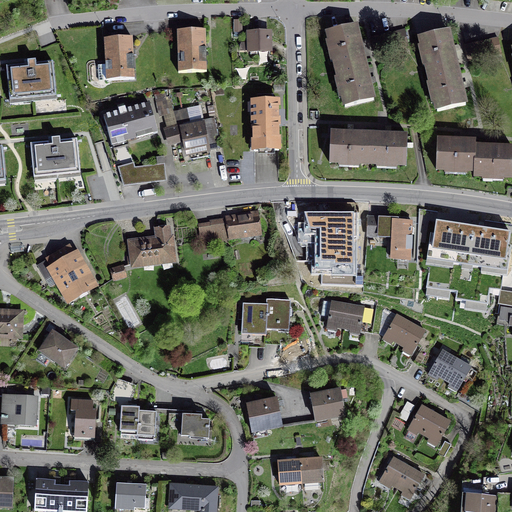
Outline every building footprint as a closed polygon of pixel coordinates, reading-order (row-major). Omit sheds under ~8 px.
[(328,33),(337,68),(364,61),(355,25),(328,33)] [(419,36),(427,72),(457,66),(449,30),(419,36)] [(205,31),(178,32),(178,47),(181,47),(182,73),(206,72),(205,31)] [(249,33),(250,52),(270,51),(269,32),(249,33)] [(406,33),(373,41),(376,55),(409,48),(406,33)] [(132,38),(104,40),(105,55),(109,55),(109,65),(99,65),(99,81),(134,79),(132,38)] [(496,40),(479,44),(482,59),(499,55),(496,40)] [(469,62),(482,59),(479,44),(465,47),(469,62)] [(24,65),(6,66),(9,98),(23,97),(23,100),(43,98),(43,95),(56,93),(53,62),(36,64),(36,61),(27,62),(28,68),(25,69),(24,65)] [(337,68),(347,103),(374,96),(364,61),(337,68)] [(427,72),(435,108),(465,102),(457,66),(427,72)] [(166,101),(157,104),(160,116),(169,114),(166,101)] [(278,101),(253,101),(254,151),(279,151),(278,101)] [(119,113),(104,117),(112,146),(128,142),(126,137),(156,128),(149,104),(126,111),(125,108),(118,110),(119,113)] [(179,128),(168,131),(169,134),(171,143),(184,139),(187,154),(217,148),(211,119),(202,121),(203,125),(190,128),(189,123),(190,123),(187,109),(175,112),(179,128)] [(368,135),(333,134),(332,162),(367,163),(368,135)] [(405,136),(368,135),(367,163),(404,164),(405,136)] [(48,142),(31,144),(34,175),(47,174),(47,177),(67,175),(67,172),(80,171),(77,139),(60,141),(60,138),(52,139),(52,146),(49,146),(48,142)] [(476,167),(476,147),(476,139),(436,138),(435,165),(476,167)] [(511,148),(476,147),(476,167),(475,173),(511,175),(511,148)] [(157,165),(135,167),(134,163),(118,167),(122,181),(137,180),(138,184),(160,181),(158,165),(165,164),(164,157),(156,158),(157,165)] [(210,222),(211,224),(215,245),(223,244),(223,241),(231,240),(231,238),(242,236),(242,234),(259,231),(257,212),(246,214),(246,216),(210,222)] [(357,275),(357,212),(304,212),(304,222),(298,222),(298,242),(315,243),(315,269),(332,269),(332,275),(357,275)] [(378,217),(378,219),(369,218),(368,235),(391,237),(391,243),(396,243),(395,259),(398,259),(400,261),(403,261),(406,261),(408,260),(411,260),(412,235),(413,235),(414,228),(412,228),(412,223),(402,222),(403,220),(398,220),(398,218),(378,217)] [(507,255),(510,233),(480,228),(436,222),(433,244),(429,272),(426,288),(456,293),(455,300),(488,305),(490,289),(501,290),(506,255),(507,255)] [(127,238),(130,268),(177,263),(173,226),(152,228),(153,236),(127,238)] [(91,288),(69,249),(49,260),(53,267),(43,274),(50,287),(56,283),(63,294),(67,291),(72,299),(91,288)] [(291,301),(268,300),(268,305),(267,329),(290,330),(291,301)] [(348,305),(332,303),(328,325),(344,328),(348,305)] [(268,305),(245,304),(244,332),(267,333),(267,329),(268,305)] [(363,308),(348,305),(344,328),(360,330),(363,308)] [(373,334),(377,307),(370,306),(366,333),(373,334)] [(498,320),(508,322),(509,314),(510,314),(511,307),(500,306),(498,320)] [(377,307),(373,334),(380,334),(384,308),(377,307)] [(27,316),(0,315),(0,340),(26,341),(27,316)] [(411,324),(397,317),(385,339),(399,346),(411,324)] [(425,332),(411,324),(399,346),(413,354),(425,332)] [(83,353),(58,336),(45,355),(70,372),(83,353)] [(420,366),(426,354),(420,350),(414,362),(420,366)] [(457,360),(442,352),(430,373),(445,381),(457,360)] [(426,354),(420,366),(425,369),(432,357),(426,354)] [(472,368),(457,360),(445,381),(460,389),(472,368)] [(468,383),(462,393),(474,400),(480,390),(468,383)] [(133,389),(118,384),(113,398),(128,404),(133,389)] [(333,393),(311,397),(316,421),(328,419),(328,417),(344,414),(340,391),(333,392),(333,393)] [(268,401),(247,405),(252,432),(254,432),(254,431),(263,429),(263,430),(282,426),(277,399),(268,400),(268,401)] [(40,401),(8,400),(7,427),(39,428),(40,401)] [(414,406),(408,403),(400,417),(407,420),(414,406)] [(99,405),(75,404),(74,416),(81,416),(79,440),(99,442),(101,414),(98,414),(99,405)] [(139,409),(121,407),(119,431),(137,432),(139,413),(139,409)] [(436,414),(423,407),(410,429),(423,437),(436,414)] [(166,428),(168,410),(160,410),(158,427),(166,428)] [(179,411),(168,410),(166,428),(178,429),(179,411)] [(155,437),(156,414),(139,413),(137,432),(137,435),(155,437)] [(450,422),(436,414),(423,437),(437,445),(450,422)] [(204,416),(184,415),(183,436),(193,436),(192,439),(212,440),(212,421),(204,421),(204,416)] [(445,441),(438,453),(444,457),(452,445),(445,441)] [(414,454),(427,461),(431,454),(417,447),(414,454)] [(427,461),(414,454),(410,460),(424,467),(427,461)] [(409,467),(393,457),(379,481),(395,491),(409,467)] [(321,459),(300,461),(302,484),(323,482),(321,459)] [(300,461),(279,462),(281,485),(302,484),(300,461)] [(426,476),(409,467),(395,491),(412,500),(426,476)] [(15,481),(0,480),(0,506),(13,508),(15,481)] [(58,511),(60,487),(55,487),(55,482),(35,481),(34,511),(58,511)] [(60,487),(58,511),(86,511),(88,485),(68,484),(68,487),(60,487)] [(146,485),(117,484),(115,511),(134,511),(134,508),(145,509),(146,485)] [(185,494),(171,493),(170,508),(201,510),(201,511),(215,511),(217,488),(186,486),(185,494)] [(497,511),(498,496),(471,495),(469,511),(497,511)]
